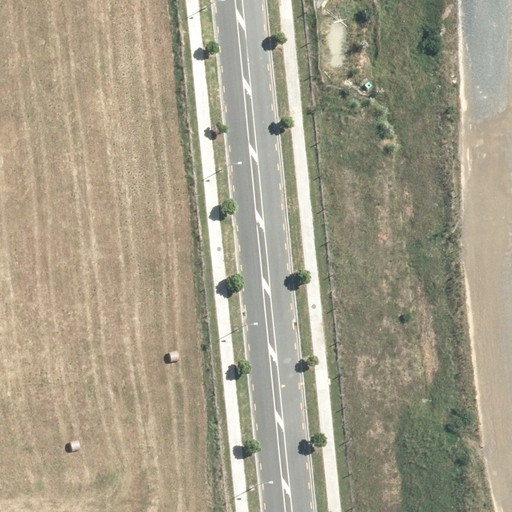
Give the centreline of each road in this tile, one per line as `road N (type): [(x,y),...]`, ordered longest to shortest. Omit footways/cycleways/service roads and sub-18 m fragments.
road 1 (track): [(470,0),(448,345),(511,511)]
road 2 (unclassified): [(243,0),(297,511)]
